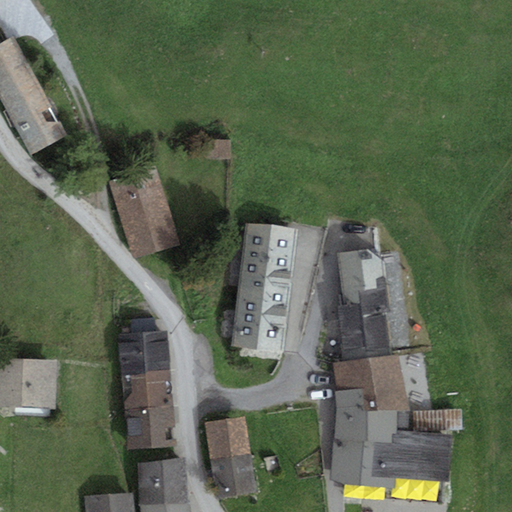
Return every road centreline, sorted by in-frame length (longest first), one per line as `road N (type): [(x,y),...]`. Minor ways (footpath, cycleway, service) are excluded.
road 1 (residential): [(80,212),(171,317),(196,477),(210,511)]
road 2 (track): [(4,22),(17,19),(47,41),(87,115),(98,149),(100,233)]
